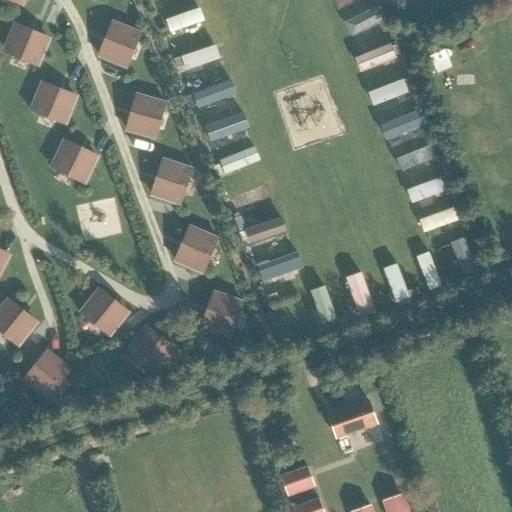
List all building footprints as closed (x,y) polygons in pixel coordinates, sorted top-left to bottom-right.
[(354,0),(330,0),(338,11),(354,0)] [(381,21),(374,8),(345,23),(352,36),(381,21)] [(381,8),(377,10),(381,17),(385,15),(381,8)] [(204,21),(200,9),(166,19),(170,32),(204,21)] [(114,24),(100,58),(125,68),(128,59),(125,57),(132,41),(138,44),(141,35),(135,32),(135,31),(132,29),(131,31),(114,24)] [(15,26),(5,50),(29,61),(28,63),(37,67),(40,60),(42,61),(43,57),(42,56),(49,40),(15,26)] [(167,28),(160,31),(163,37),(169,35),(167,28)] [(219,59),(215,45),(180,56),(185,70),(219,59)] [(395,59),(389,45),(355,58),(360,72),(395,59)] [(397,45),(391,48),(395,56),(401,53),(397,45)] [(180,58),(174,60),(177,69),(183,67),(180,58)] [(410,78),(404,80),(407,90),(413,87),(410,78)] [(237,95),(231,80),(193,93),(199,109),(237,95)] [(408,93),(403,81),(368,94),(373,107),(408,93)] [(34,104),(31,111),(40,115),(41,112),(66,123),(75,98),(42,84),(35,101),(34,100),(32,104),(34,104)] [(191,93),(188,84),(182,86),(185,95),(191,93)] [(192,96),(186,98),(190,110),(196,108),(192,96)] [(138,97),(128,132),(153,139),(156,130),(153,129),(158,112),(164,114),(166,105),(159,103),(160,101),(156,100),(156,102),(138,97)] [(423,126),(418,112),(380,126),(386,140),(423,126)] [(248,128),(243,113),(205,126),(210,141),(248,128)] [(428,126),(422,128),(426,138),(432,135),(428,126)] [(55,162),(51,169),(60,173),(61,171),(85,182),(97,158),(64,143),(56,159),(55,158),(53,161),(55,162)] [(435,159),(430,146),(397,158),(402,172),(435,159)] [(437,146),(432,148),(435,156),(440,154),(437,146)] [(260,162),(255,147),(218,160),(224,175),(260,162)] [(165,162),(153,196),(178,204),(187,179),(189,180),(192,171),(185,168),(186,167),(182,165),(181,167),(165,162)] [(219,165),(213,167),(217,177),(223,175),(219,165)] [(447,176),(441,178),(446,191),(452,189),(447,176)] [(445,192),(440,178),(407,191),(412,204),(445,192)] [(271,198),(266,185),(235,197),(239,210),(271,198)] [(234,199),(228,201),(232,212),(238,210),(234,199)] [(457,221),(453,208),(419,220),(424,233),(457,221)] [(460,209),(454,211),(458,219),(463,217),(460,209)] [(234,219),(239,230),(245,228),(241,216),(234,219)] [(287,232),(282,218),(246,230),(251,244),(287,232)] [(191,229),(177,262),(201,272),(212,248),(214,249),(218,240),(211,237),(212,236),(208,234),(208,236),(191,229)] [(466,229),(458,232),(460,238),(468,235),(466,229)] [(465,240),(451,244),(464,277),(478,272),(465,240)] [(302,268),(296,252),(257,266),(263,281),(302,268)] [(428,253),(416,258),(429,291),(441,286),(428,253)] [(397,265),(383,270),(396,304),(409,299),(397,265)] [(360,273),(346,278),(361,319),(375,314),(360,273)] [(452,276),(443,279),(445,284),(454,281),(452,276)] [(324,287),(311,292),(324,325),(337,319),(324,287)] [(417,288),(408,292),(410,297),(419,294),(417,288)] [(99,291),(82,312),(103,329),(101,331),(109,337),(113,331),(115,332),(117,329),(116,328),(127,314),(99,291)] [(216,294),(203,328),(228,337),(237,312),(239,313),(243,304),(236,301),(236,299),(233,298),(232,300),(216,294)] [(276,294),(268,297),(270,303),(278,300),(276,294)] [(0,329),(19,345),(35,324),(7,301),(0,310),(0,329)] [(344,318),(335,321),(337,327),(346,324),(344,318)] [(334,321),(326,324),(328,330),(336,327),(334,321)] [(132,346),(127,352),(135,358),(137,356),(157,372),(174,352),(146,329),(135,343),(133,342),(131,345),(132,346)] [(48,353),(25,381),(46,398),(62,377),(65,379),(71,372),(65,367),(66,366),(63,363),(62,364),(48,353)] [(368,398),(329,412),(337,435),(376,422),(368,398)] [(286,439),(271,444),(275,456),(290,451),(286,439)] [(302,469),(282,477),(288,495),(309,488),(302,469)] [(408,511),(404,500),(385,506),(387,511),(408,511)] [(318,511),(314,501),(293,508),(294,511),(318,511)]
